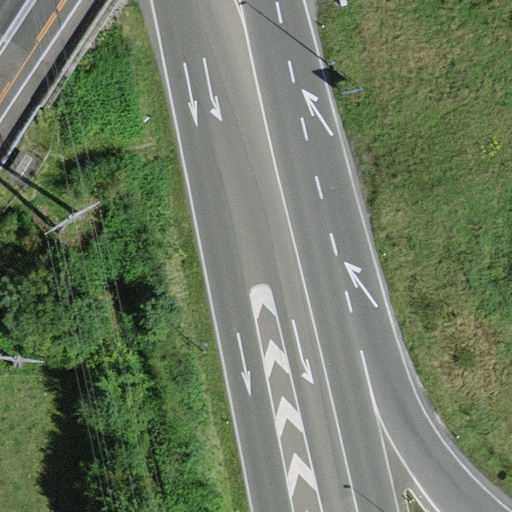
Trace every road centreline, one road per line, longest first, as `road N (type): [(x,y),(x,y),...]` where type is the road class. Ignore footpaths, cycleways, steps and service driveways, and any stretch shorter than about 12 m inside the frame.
road 1 (primary): [(209,163),(266,251),(296,320),(341,511)]
road 2 (primary): [(342,355),(261,0)]
road 3 (primary): [(209,163),(273,511)]
road 4 (motorway): [(480,511),(342,355)]
road 5 (primary): [(177,0),(209,163)]
road 6 (primary): [(377,511),(342,355)]
